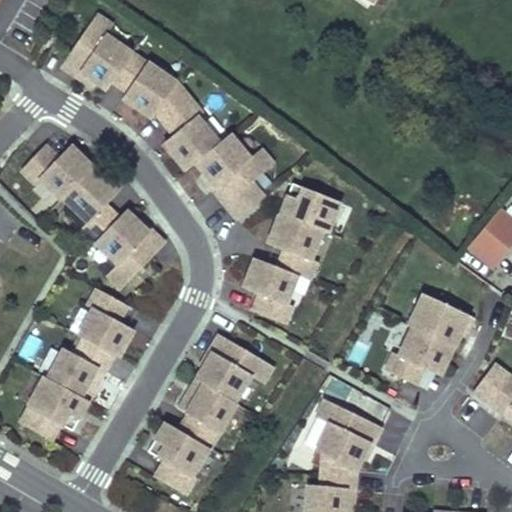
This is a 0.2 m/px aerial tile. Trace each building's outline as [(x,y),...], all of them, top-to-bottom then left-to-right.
[(94,10),(57,64),(90,87),(92,84),(104,91),(109,83),(124,94),(120,100),(149,120),(153,115),(171,137),(161,145),(183,173),(193,166),(201,175),(199,177),(235,222),(265,197),(253,183),(275,164),(262,149),(251,158),(230,134),(219,143),(197,117),(201,114),(175,83),(104,34),(112,22),(94,10)] [(111,202),(124,190),(76,143),(64,155),(50,141),(24,168),(42,186),(46,181),(64,200),(66,198),(88,220),(81,227),(120,265),(110,274),(124,288),(170,241),(143,215),(140,217),(131,208),(124,215),(111,202)] [(252,311),(287,324),(294,306),(289,304),(299,276),(312,280),(319,262),(313,260),(324,232),(329,234),(341,200),(303,186),(298,198),(286,194),(278,214),(267,243),(283,249),(277,266),(253,258),(243,287),(259,292),(252,311)] [(511,218),(503,211),(471,250),(496,270),(511,250),(511,218)] [(46,377),(21,423),(54,441),(63,425),(66,426),(73,415),(82,420),(117,356),(122,359),(137,331),(122,323),(131,307),(128,305),(98,289),(88,305),(94,308),(79,335),(85,338),(75,355),(65,349),(49,379),(46,377)] [(448,384),(484,330),(439,300),(421,328),(424,331),(407,356),(403,353),(392,369),(422,390),(433,374),(448,384)] [(152,475),(185,496),(195,478),(192,475),(209,447),(210,448),(237,403),(235,402),(251,376),(263,383),(274,366),(217,332),(197,365),(200,368),(176,408),(185,413),(175,430),(162,422),(152,439),(162,445),(155,456),(161,460),(152,475)] [(511,376),(497,364),(474,394),(504,416),(507,415),(511,418),(511,376)] [(353,511),(358,471),(371,445),(365,442),(373,425),(332,404),(323,422),(328,425),(315,450),(326,455),(323,477),(322,487),(309,486),(306,511),(353,511)]
